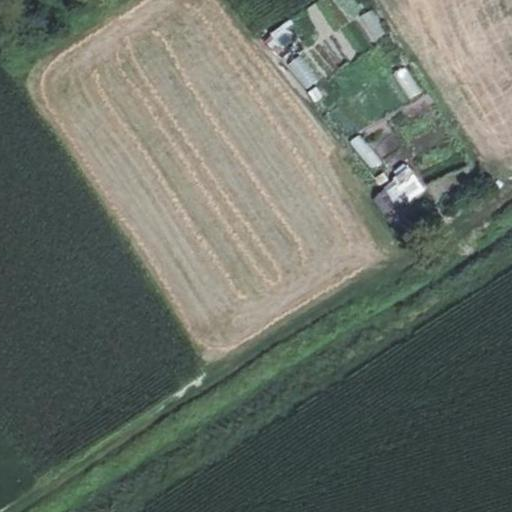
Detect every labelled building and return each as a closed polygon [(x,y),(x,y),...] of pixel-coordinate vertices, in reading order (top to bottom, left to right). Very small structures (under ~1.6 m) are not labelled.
[(375,10),(362,15),(373,41),(387,35),(375,10)] [(315,83),(341,134),(386,112),(371,80),(395,68),(385,49),(315,83)] [(300,56),(288,65),(305,90),(318,82),(300,56)] [(407,67),(394,74),(409,101),(422,93),(407,67)] [(369,171),(404,153),(386,119),(352,137),(369,171)] [(410,166),(382,186),(399,211),(428,191),(410,166)]
